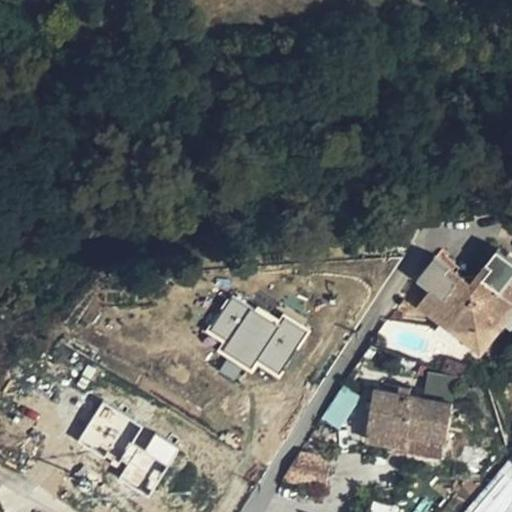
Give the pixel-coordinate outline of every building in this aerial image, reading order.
[(479,348),(511,308),(511,252),(489,233),(483,240),(491,246),(483,255),(490,261),(463,278),(448,265),(455,257),(442,245),(419,272),(431,282),(417,299),(479,348)] [(197,334),(250,371),(256,363),(275,377),(304,336),(230,285),(197,334)] [(452,359),(447,373),(472,381),(477,368),(452,359)] [(450,394),(375,385),(368,441),(386,443),(406,445),(407,435),(444,440),(450,394)] [(341,428),(357,395),(339,386),(323,420),(341,428)] [(127,461),(118,480),(154,496),(178,441),(96,406),(81,441),(127,461)] [(331,454),(301,450),(285,474),(297,481),(327,486),(331,454)] [(511,511),(511,459),(508,457),(471,503),(463,511),(511,511)]
